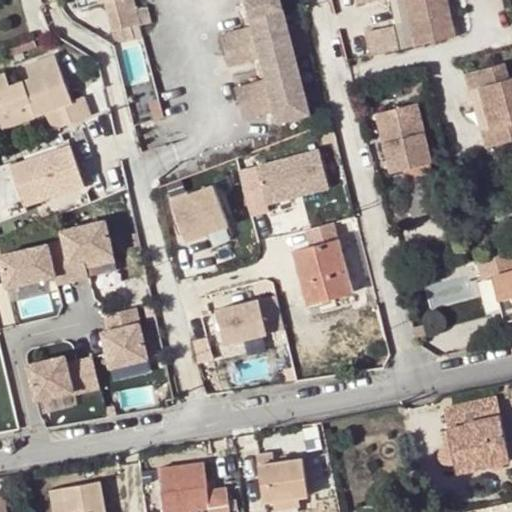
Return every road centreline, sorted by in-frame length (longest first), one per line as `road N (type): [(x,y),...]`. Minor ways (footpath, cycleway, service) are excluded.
road 1 (residential): [(52,0),(66,28),(108,59),(199,424)]
road 2 (residential): [(317,0),(409,385)]
road 3 (residential): [(199,424),(409,385)]
road 4 (residential): [(0,456),(199,424)]
